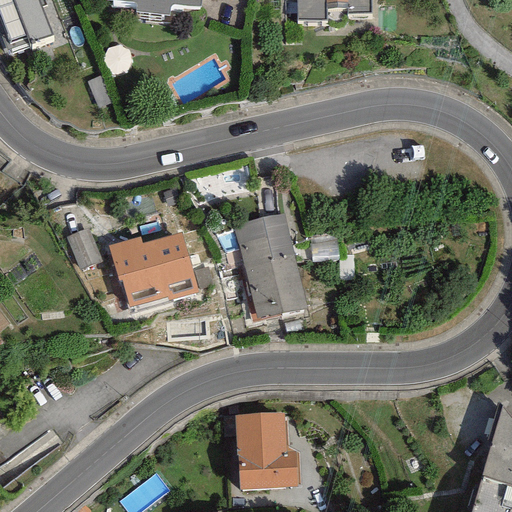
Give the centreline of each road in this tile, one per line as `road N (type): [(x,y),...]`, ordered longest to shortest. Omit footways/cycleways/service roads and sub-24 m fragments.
road 1 (unclassified): [(511,153),(472,106),(406,86),(366,90),(121,162),(87,163),(44,148),(0,109)]
road 2 (unclassified): [(37,511),(147,415),(205,376),(243,366),(426,358),(483,331),(511,294)]
